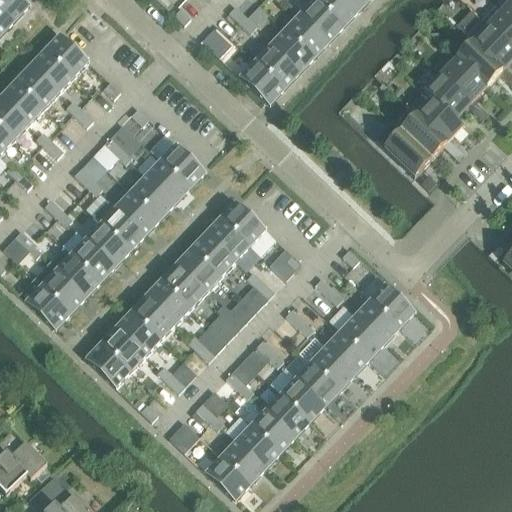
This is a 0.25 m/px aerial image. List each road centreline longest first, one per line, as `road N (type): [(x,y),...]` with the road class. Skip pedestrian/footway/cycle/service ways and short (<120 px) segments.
road 1 (residential): [(355,229),(155,440)]
road 2 (residential): [(0,239),(176,55)]
road 3 (residential): [(176,55),(355,229)]
